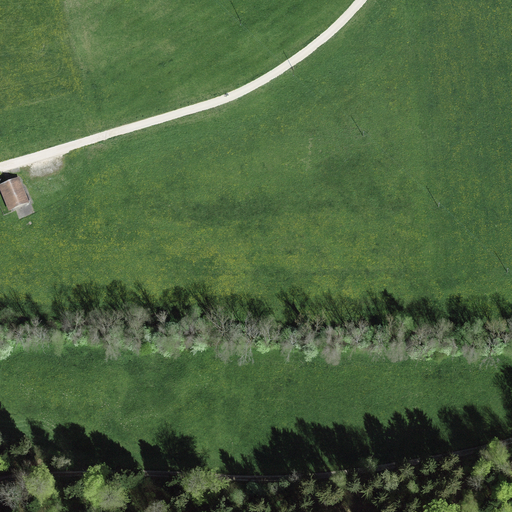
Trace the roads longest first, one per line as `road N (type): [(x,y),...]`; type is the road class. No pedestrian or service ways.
road 1 (track): [(511,440),(318,481),(105,473)]
road 2 (track): [(360,0),(311,46),(228,96),(0,166)]
